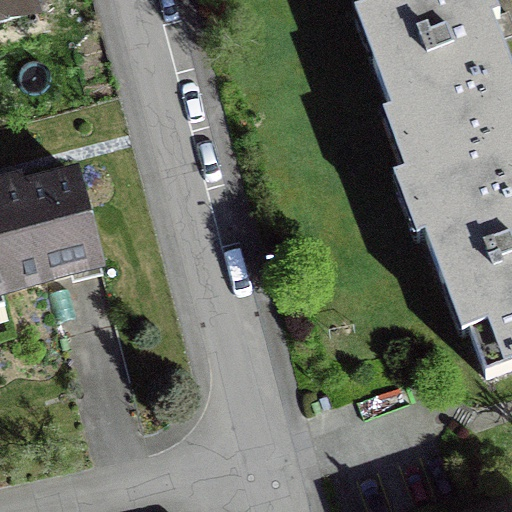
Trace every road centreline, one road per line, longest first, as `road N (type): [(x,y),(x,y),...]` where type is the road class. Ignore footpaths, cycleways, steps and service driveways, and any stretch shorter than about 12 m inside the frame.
road 1 (residential): [(261,459),(145,0)]
road 2 (residential): [(261,459),(28,511)]
